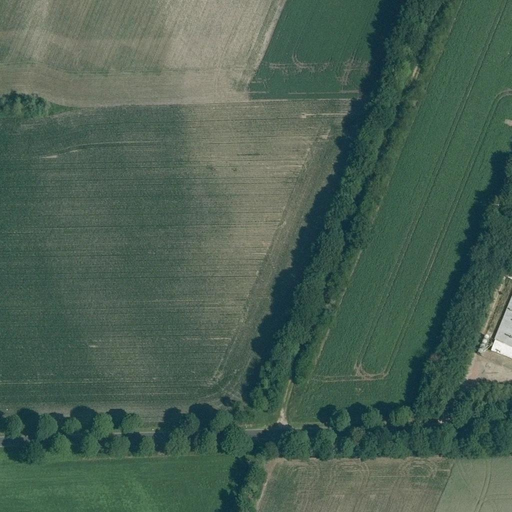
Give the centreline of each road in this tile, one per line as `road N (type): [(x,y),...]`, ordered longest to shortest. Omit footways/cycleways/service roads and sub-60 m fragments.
road 1 (tertiary): [(511,430),(0,443)]
road 2 (track): [(448,0),(272,434)]
